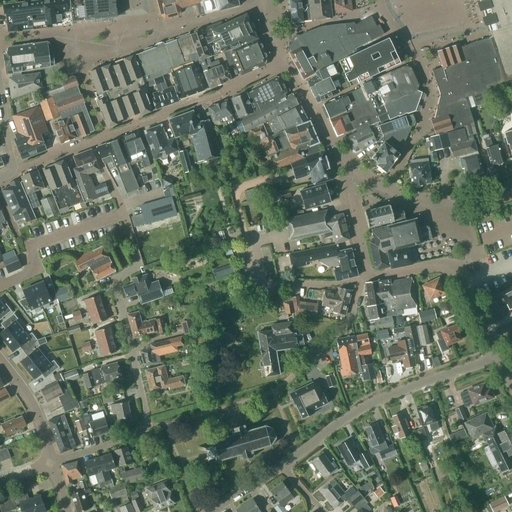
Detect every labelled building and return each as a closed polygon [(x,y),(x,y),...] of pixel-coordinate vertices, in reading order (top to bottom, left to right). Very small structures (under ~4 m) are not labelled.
[(53,27),(53,24),(62,23),(72,21),(70,5),(69,0),(34,0),(5,4),(8,32),(53,27)] [(69,0),(72,21),(72,22),(111,17),(117,16),(116,12),(117,12),(115,0),(69,0)] [(155,0),(160,14),(161,14),(162,16),(165,18),(178,15),(180,11),(179,9),(181,8),(178,0),(155,0)] [(205,14),(218,10),(218,11),(239,5),(237,0),(208,0),(208,1),(199,3),(202,14),(205,14)] [(289,0),(292,23),(304,22),(303,21),(310,20),(307,0),(289,0)] [(330,0),(307,0),(310,20),(332,17),(330,0)] [(511,0),(479,0),(491,36),(490,37),(504,79),(506,84),(511,81),(511,0)] [(352,11),(350,1),(333,3),(334,13),(352,11)] [(371,16),(355,24),(354,22),(344,24),(357,47),(371,40),(371,41),(384,34),(379,24),(377,26),(371,16)] [(205,29),(209,39),(216,36),(222,49),(229,45),(230,48),(242,43),(251,39),(252,38),(252,37),(254,36),(251,31),(250,32),(244,20),(243,21),(223,30),(221,23),(205,29)] [(321,27),(339,60),(343,58),(347,56),(347,57),(357,52),(355,48),(357,47),(344,24),(321,27)] [(291,52),(290,53),(303,79),(315,73),(339,60),(321,27),(306,32),(304,38),(300,36),(297,36),(293,37),(291,41),(293,43),(290,45),(289,49),(291,52)] [(200,60),(208,57),(211,56),(205,40),(209,39),(205,29),(201,31),(190,35),(200,60)] [(190,34),(171,41),(143,51),(143,52),(134,55),(142,76),(143,76),(145,82),(153,79),(158,77),(163,76),(178,70),(194,64),(193,63),(199,61),(200,60),(190,35),(190,34)] [(343,58),(345,62),(340,64),(344,73),(343,73),(347,82),(348,82),(350,85),(357,82),(358,83),(401,64),(388,37),(357,52),(347,57),(347,56),(343,58)] [(506,84),(504,79),(490,37),(460,47),(468,71),(472,84),(476,94),(506,84)] [(256,40),(254,41),(243,45),(253,69),(265,64),(267,60),(259,42),(256,40)] [(454,76),(468,71),(460,47),(459,43),(444,48),(449,64),(454,76)] [(11,73),(12,77),(22,75),(21,72),(24,71),(53,66),(51,55),(47,56),(46,46),(42,44),(8,48),(4,54),(3,54),(5,68),(6,74),(11,73)] [(241,74),(253,69),(243,45),(232,50),(231,50),(224,52),(228,63),(229,66),(236,63),(241,74)] [(437,51),(442,67),(449,64),(444,48),(437,51)] [(146,94),(148,93),(146,86),(147,86),(145,82),(143,76),(142,76),(134,55),(122,60),(123,62),(116,65),(115,62),(89,72),(97,93),(94,94),(97,101),(96,101),(98,107),(99,106),(107,127),(122,122),(121,120),(139,113),(140,115),(152,111),(146,94)] [(209,57),(204,59),(207,67),(210,66),(211,69),(213,75),(215,74),(215,76),(219,74),(222,83),(223,83),(231,80),(225,64),(220,65),(218,60),(211,63),(209,57)] [(335,66),(340,64),(345,62),(343,58),(339,60),(315,73),(317,77),(307,82),(317,103),(337,93),(330,78),(339,74),(335,66)] [(218,85),(222,83),(219,74),(215,76),(215,74),(213,75),(211,69),(210,66),(207,67),(204,59),(199,61),(203,72),(210,88),(218,85)] [(200,64),(199,61),(193,63),(194,64),(178,70),(178,71),(173,73),(176,80),(174,81),(180,99),(204,90),(200,80),(204,78),(198,64),(200,64)] [(436,82),(454,76),(449,64),(442,67),(432,70),(436,82)] [(380,76),(356,86),(365,105),(367,111),(383,104),(416,90),(418,85),(410,67),(406,65),(380,76)] [(436,82),(440,94),(472,84),(468,71),(454,76),(436,82)] [(24,75),(22,75),(12,77),(8,78),(11,98),(15,98),(42,88),(40,73),(24,75)] [(61,81),(38,90),(42,100),(52,96),(59,116),(68,113),(61,93),(77,87),(76,86),(79,85),(75,76),(61,82),(61,81)] [(163,76),(158,77),(160,84),(161,84),(162,88),(168,105),(179,101),(174,86),(167,88),(163,76)] [(249,92),(254,107),(256,112),(285,97),(284,94),(288,92),(281,77),(276,76),(251,89),(252,91),(249,92)] [(156,109),(168,105),(162,88),(161,84),(160,84),(158,77),(153,79),(158,91),(152,93),(154,98),(152,99),(156,109)] [(437,107),(465,98),(476,94),(472,84),(440,94),(437,107)] [(330,119),(365,105),(356,86),(344,92),(345,95),(323,104),(329,118),(330,118),(330,119)] [(84,107),(77,87),(61,93),(68,113),(84,107)] [(421,92),(416,90),(383,104),(389,119),(398,115),(399,116),(407,112),(407,113),(415,111),(421,92)] [(249,130),(260,124),(256,112),(254,107),(252,108),(246,92),(227,100),(240,137),(243,136),(243,133),(249,131),(249,130)] [(267,120),(267,121),(298,105),(292,94),(285,97),(256,112),(260,124),(263,123),(267,120)] [(77,136),(68,113),(59,116),(52,96),(42,100),(39,101),(47,121),(54,118),(55,123),(53,124),(61,144),(77,137),(77,136)] [(468,107),(465,98),(437,107),(434,119),(468,107)] [(240,137),(227,100),(227,99),(207,107),(212,121),(213,121),(214,124),(218,124),(225,122),(232,139),(240,137)] [(389,119),(383,104),(367,111),(365,105),(330,119),(333,126),(335,126),(338,135),(357,126),(359,131),(370,125),(379,125),(377,122),(380,121),(380,122),(389,119)] [(298,105),(267,121),(274,134),(307,120),(299,105),(298,105)] [(40,134),(47,132),(39,107),(13,117),(18,132),(15,134),(16,138),(14,139),(17,146),(17,147),(21,159),(46,150),(40,134)] [(84,107),(68,113),(77,136),(93,130),(84,107)] [(473,122),(468,107),(434,119),(431,120),(436,135),(473,122)] [(192,137),(198,162),(220,156),(214,136),(217,135),(217,133),(220,132),(219,128),(216,129),(215,126),(212,127),(210,120),(208,120),(203,121),(202,120),(197,122),(193,111),(168,120),(175,138),(189,133),(189,136),(193,134),(193,137),(192,137)] [(383,136),(383,137),(411,126),(414,125),(415,122),(412,113),(379,125),(382,135),(383,136)] [(262,149),(265,148),(297,136),(302,150),(318,143),(309,121),(307,122),(307,120),(274,134),(269,136),(266,130),(265,128),(263,123),(260,124),(249,130),(249,131),(243,133),(243,136),(246,135),(247,135),(247,137),(252,136),(253,138),(258,137),(259,140),(258,140),(262,149)] [(178,151),(179,151),(174,138),(167,140),(161,124),(144,131),(155,159),(159,158),(162,160),(167,159),(168,154),(172,153),(176,156),(179,155),(178,151)] [(464,128),(438,134),(430,137),(434,150),(450,146),(453,158),(459,156),(462,168),(464,168),(466,176),(482,171),(474,139),(470,124),(463,126),(464,128)] [(374,138),(382,135),(379,125),(370,125),(359,131),(345,137),(348,144),(350,143),(350,144),(351,144),(353,148),(357,150),(362,148),(376,141),(374,138)] [(384,142),(383,142),(398,154),(411,126),(383,137),(384,142)] [(138,131),(97,147),(101,159),(105,164),(113,161),(117,171),(130,166),(142,161),(148,159),(148,158),(138,131)] [(321,151),(318,143),(302,150),(297,136),(265,148),(273,170),(289,164),(289,163),(321,151)] [(502,162),(503,162),(498,144),(492,146),(490,136),(483,138),(491,165),(496,164),(498,165),(501,164),(502,162)] [(399,155),(398,154),(383,142),(375,152),(373,151),(368,155),(371,158),(378,163),(376,166),(385,172),(399,155)] [(85,202),(86,202),(109,193),(105,183),(94,187),(90,177),(89,177),(87,174),(99,170),(91,149),(73,156),(78,167),(73,169),(77,179),(85,202)] [(192,171),(186,150),(179,152),(185,173),(192,171)] [(321,151),(289,163),(289,164),(295,180),(305,176),(304,174),(309,173),(313,184),(332,179),(323,150),(321,151)] [(88,207),(86,202),(85,202),(77,179),(73,180),(65,159),(42,168),(43,171),(51,190),(53,195),(53,196),(59,213),(60,213),(69,210),(68,209),(81,204),(83,209),(88,207)] [(411,160),(411,163),(413,184),(414,184),(414,185),(423,184),(423,183),(430,182),(428,161),(427,159),(411,160)] [(130,166),(117,171),(127,194),(139,189),(130,166)] [(32,207),(35,206),(39,204),(35,191),(44,187),(37,170),(21,177),(27,194),(28,194),(32,207)] [(161,182),(163,189),(170,187),(172,180),(164,176),(161,182)] [(10,187),(2,190),(13,216),(13,215),(16,221),(26,217),(28,222),(35,219),(35,217),(36,217),(21,182),(20,182),(18,178),(9,182),(10,187)] [(249,199),(268,193),(266,184),(247,190),(249,199)] [(329,202),(328,197),(331,196),(332,193),(332,191),(330,189),(326,190),(324,184),(300,191),(305,209),(329,202)] [(290,191),(278,193),(279,200),(291,197),(290,191)] [(47,217),(59,213),(53,196),(41,200),(47,217)] [(142,217),(132,220),(135,229),(143,226),(143,224),(144,224),(145,226),(177,216),(171,198),(140,208),(142,217)] [(368,227),(404,218),(402,209),(391,211),(389,205),(364,211),(368,227)] [(342,213),(328,217),(327,210),(285,218),(290,240),(324,232),(325,237),(333,235),(335,243),(349,239),(342,213)] [(415,218),(371,229),(373,239),(369,241),(375,268),(377,270),(390,266),(391,268),(411,264),(407,246),(429,241),(431,238),(428,227),(426,226),(418,228),(415,218)] [(351,248),(339,251),(337,244),(289,253),(292,268),(307,265),(306,261),(320,258),(321,262),(328,266),(333,265),(336,281),(357,276),(351,248)] [(102,246),(80,257),(74,260),(79,270),(84,268),(98,261),(99,263),(90,267),(96,281),(115,271),(114,269),(111,262),(110,262),(102,246)] [(3,261),(2,261),(8,274),(21,268),(15,255),(3,261)] [(219,268),(213,270),(215,278),(222,276),(219,268)] [(141,303),(163,296),(158,281),(150,283),(147,274),(141,276),(132,279),(133,283),(130,284),(130,285),(123,287),(127,297),(137,294),(141,303)] [(397,310),(416,307),(411,277),(390,281),(390,279),(378,281),(378,280),(365,282),(369,305),(367,306),(369,320),(373,319),(374,325),(369,325),(370,332),(394,327),(392,316),(397,315),(397,310)] [(424,285),(423,285),(423,286),(423,287),(429,299),(444,292),(440,282),(440,280),(438,279),(437,278),(435,279),(434,281),(431,283),(429,283),(427,284),(425,284),(424,285)] [(44,282),(33,286),(41,305),(51,300),(44,282)] [(26,300),(20,303),(26,311),(41,305),(33,286),(22,291),(26,300)] [(68,286),(55,290),(58,301),(72,297),(68,286)] [(325,290),(321,305),(333,307),(332,311),(345,315),(351,290),(338,288),(338,292),(325,290)] [(511,291),(502,296),(503,298),(502,299),(503,303),(505,303),(506,304),(509,309),(511,307),(511,291)] [(291,297),(290,294),(283,295),(284,301),(283,302),(285,315),(293,313),(291,297)] [(84,300),(89,312),(102,307),(98,295),(84,300)] [(317,304),(299,301),(298,296),(291,297),(293,313),(294,316),(315,317),(317,304)] [(0,318),(0,319),(11,310),(6,303),(2,306),(0,302),(0,318)] [(102,307),(89,312),(93,324),(106,319),(102,307)] [(433,308),(418,312),(420,322),(436,318),(433,308)] [(158,333),(166,331),(162,317),(155,319),(155,318),(141,321),(139,311),(127,314),(133,338),(158,332),(158,333)] [(10,324),(0,332),(0,334),(6,342),(21,331),(14,323),(19,319),(14,314),(7,320),(10,324)] [(181,322),(184,335),(195,332),(192,319),(181,322)] [(417,326),(421,345),(429,343),(426,325),(430,324),(429,321),(421,323),(421,325),(417,326)] [(303,344),(304,344),(302,335),(296,336),(296,333),(293,334),(292,322),(272,325),(272,329),(258,332),(260,348),(260,347),(262,357),(265,376),(280,374),(276,350),(298,347),(298,345),(303,344)] [(68,328),(71,335),(79,332),(81,331),(78,324),(68,328)] [(414,356),(415,356),(414,350),(421,349),(418,337),(415,324),(404,327),(406,339),(397,341),(398,346),(388,348),(391,360),(400,358),(401,359),(402,359),(404,367),(416,365),(414,356)] [(455,325),(436,332),(439,339),(444,337),(447,345),(460,339),(458,333),(459,333),(455,325)] [(95,331),(98,343),(113,340),(109,327),(95,331)] [(389,337),(387,329),(375,331),(377,339),(389,337)] [(21,331),(6,342),(13,351),(21,345),(25,350),(36,340),(31,334),(26,338),(21,331)] [(364,358),(363,355),(371,353),(367,333),(354,335),(360,365),(369,363),(367,358),(364,358)] [(354,335),(337,339),(344,375),(361,372),(363,380),(376,378),(373,363),(369,364),(369,363),(360,365),(354,335)] [(184,344),(182,336),(150,344),(150,345),(146,346),(146,349),(141,351),(144,366),(155,363),(160,362),(158,355),(176,351),(175,346),(184,344)] [(45,337),(37,340),(40,345),(47,342),(45,337)] [(113,340),(98,343),(102,356),(116,352),(113,340)] [(36,348),(21,361),(28,370),(44,357),(36,348)] [(44,357),(28,370),(35,379),(43,372),(47,377),(59,367),(53,360),(49,364),(44,357)] [(121,378),(117,363),(101,367),(96,369),(96,368),(90,370),(91,372),(83,374),(87,387),(95,386),(105,383),(121,378)] [(150,391),(168,387),(169,389),(185,385),(182,376),(168,379),(164,366),(145,370),(150,391)] [(77,370),(63,374),(66,382),(79,378),(77,370)] [(63,405),(74,400),(61,372),(54,375),(57,382),(42,390),(47,400),(58,395),(63,405)] [(331,374),(326,376),(329,387),(335,385),(331,374)] [(313,383),(312,382),(289,394),(294,405),(295,404),(302,418),(314,413),(312,410),(328,403),(322,392),(321,392),(318,385),(313,383)] [(473,403),(474,405),(493,397),(490,387),(486,389),(484,383),(468,390),(459,394),(465,407),(473,403)] [(0,402),(11,398),(5,387),(0,390),(0,402)] [(104,403),(113,402),(112,393),(102,394),(104,403)] [(79,402),(81,408),(87,406),(85,400),(79,402)] [(77,407),(74,401),(63,407),(65,412),(77,407)] [(127,401),(111,404),(113,414),(116,413),(118,419),(130,417),(127,401)] [(438,428),(436,421),(437,420),(431,404),(417,408),(422,425),(429,423),(431,430),(438,428)] [(467,418),(462,406),(455,409),(460,420),(467,418)] [(397,432),(403,446),(414,442),(411,433),(409,434),(407,428),(409,427),(405,418),(403,419),(400,413),(392,416),(396,425),(391,427),(394,433),(397,432)] [(511,461),(509,455),(511,453),(511,428),(511,427),(498,433),(495,427),(493,428),(486,413),(465,423),(472,438),(483,433),(501,472),(511,466),(511,461)] [(104,418),(93,421),(90,414),(81,416),(82,419),(84,424),(85,427),(90,425),(93,436),(109,431),(104,418)] [(48,420),(56,441),(71,436),(63,415),(48,420)] [(20,428),(26,425),(22,416),(16,419),(14,418),(2,423),(7,435),(19,430),(20,428)] [(82,419),(75,421),(77,427),(84,424),(82,419)] [(387,446),(377,423),(365,428),(370,439),(368,440),(371,446),(370,447),(369,449),(371,453),(373,454),(379,452),(382,460),(396,454),(392,444),(387,446)] [(84,424),(77,427),(79,432),(86,430),(85,427),(84,424)] [(271,444),(275,438),(272,428),(265,426),(246,431),(244,425),(231,429),(233,435),(210,442),(212,446),(208,447),(198,446),(197,448),(204,449),(206,456),(201,463),(203,464),(209,458),(215,456),(216,460),(238,454),(240,460),(247,458),(254,456),(252,450),(271,444)] [(424,427),(416,429),(420,442),(427,439),(424,427)] [(71,436),(56,441),(60,453),(76,447),(71,436)] [(365,468),(372,464),(366,451),(360,455),(351,438),(337,446),(348,465),(359,458),(365,468)] [(2,449),(6,460),(11,458),(7,447),(2,449)] [(123,465),(131,463),(127,447),(114,450),(124,484),(144,478),(141,467),(125,472),(123,465)] [(111,453),(97,458),(107,487),(113,486),(111,479),(110,479),(107,470),(115,467),(111,453)] [(333,461),(330,463),(322,453),(311,461),(323,477),(337,467),(333,461)] [(98,483),(99,483),(101,489),(107,487),(97,458),(84,462),(88,476),(96,474),(98,483)] [(425,460),(420,462),(422,470),(428,468),(425,460)] [(72,479),(81,477),(77,461),(61,465),(67,486),(74,484),(72,479)] [(79,481),(82,490),(88,488),(85,479),(79,481)] [(349,497),(333,479),(320,490),(336,508),(346,500),(352,506),(365,496),(359,489),(349,497)] [(374,479),(363,487),(367,492),(378,485),(374,479)] [(156,510),(175,503),(166,481),(147,488),(151,498),(156,510)] [(293,498),(289,492),(282,482),(269,491),(277,501),(278,500),(280,503),(274,507),(277,511),(287,511),(283,505),(293,498)] [(105,497),(106,500),(127,493),(124,484),(123,485),(123,484),(109,488),(111,495),(105,497)] [(88,488),(82,490),(72,493),(77,511),(78,511),(90,509),(85,495),(92,493),(91,487),(88,488)] [(379,487),(373,492),(378,497),(384,492),(379,487)] [(25,489),(11,495),(0,498),(0,507),(1,511),(6,511),(17,508),(15,504),(19,503),(22,511),(44,511),(46,511),(40,495),(29,499),(25,489)] [(130,492),(132,499),(138,497),(136,490),(130,492)] [(430,497),(426,497),(425,490),(421,491),(424,511),(430,511),(442,510),(441,503),(431,504),(430,497)] [(401,494),(394,496),(397,506),(404,504),(401,494)] [(504,495),(488,503),(492,511),(493,511),(508,505),(504,495)] [(131,500),(136,511),(139,511),(144,510),(138,497),(131,500)] [(360,508),(355,511),(367,511),(370,509),(366,504),(368,502),(364,498),(357,504),(360,508)] [(237,511),(258,511),(260,511),(252,499),(236,509),(237,511)] [(119,508),(120,511),(134,511),(130,503),(119,508)]
